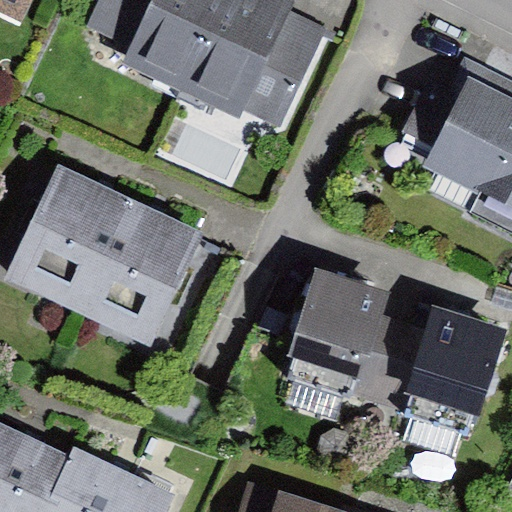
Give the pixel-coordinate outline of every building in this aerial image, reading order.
[(0,0),(0,11),(22,22),(31,0),(0,0)] [(130,45),(151,0),(99,0),(88,25),(130,45)] [(224,0),(151,0),(130,45),(123,61),(182,89),(224,0)] [(296,0),(224,0),(182,89),(242,116),(245,108),(291,11),(296,0)] [(328,28),(291,11),(245,108),(282,126),(328,28)] [(511,94),(471,73),(424,165),(480,193),(472,210),(511,230),(511,94)] [(0,270),(74,304),(123,194),(43,159),(0,254),(0,270)] [(154,339),(203,230),(123,194),(74,304),(154,339)] [(365,412),(393,321),(373,315),(381,291),(298,266),(268,363),(281,367),(276,385),(365,412)] [(393,321),(365,412),(460,441),(492,334),(423,313),(418,329),(393,321)] [(37,511),(63,456),(0,427),(0,511),(37,511)] [(63,456),(37,511),(153,511),(163,491),(67,447),(63,456)] [(319,511),(240,486),(231,511),(319,511)]
